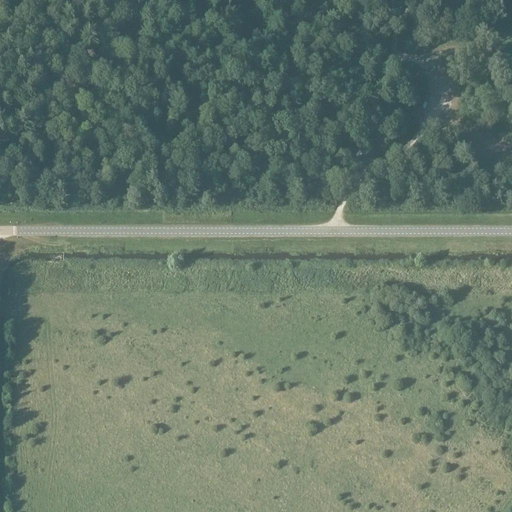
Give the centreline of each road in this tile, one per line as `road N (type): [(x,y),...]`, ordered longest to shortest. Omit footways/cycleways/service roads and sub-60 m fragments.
road 1 (tertiary): [(511,232),(0,230)]
road 2 (track): [(392,51),(336,231)]
road 3 (track): [(346,188),(399,152),(432,109),(433,78),(408,56)]
